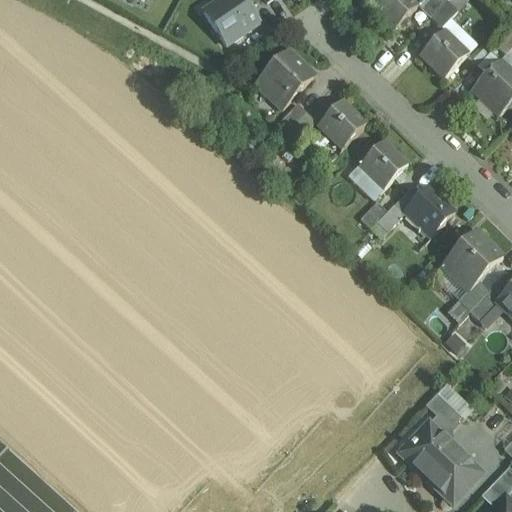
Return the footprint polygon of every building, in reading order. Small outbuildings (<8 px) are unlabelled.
[(239,0),(229,0),(203,18),(226,51),(259,28),(239,0)] [(418,11),(406,0),(380,0),(369,11),(394,35),(418,11)] [(450,0),(433,0),(421,13),(431,23),(447,6),(451,1),(450,0)] [(447,6),(431,23),(441,33),(457,16),(447,6)] [(511,34),(497,51),(505,59),(511,51),(511,34)] [(468,59),(443,36),(420,60),(444,84),(468,59)] [(288,55),(255,89),(282,115),(312,84),(300,72),(303,69),(288,55)] [(511,77),(501,66),(473,95),(498,120),(506,112),(511,112),(511,111),(511,77)] [(366,130),(341,106),(317,131),(342,155),(366,130)] [(297,109),(281,126),(289,134),(305,118),(297,109)] [(289,134),(287,137),(297,146),(315,127),(305,118),(289,134)] [(383,147),(359,171),(384,195),(407,170),(383,147)] [(455,217),(429,192),(403,218),(429,244),(455,217)] [(377,208),(360,225),(370,235),(377,228),(387,218),(377,208)] [(387,218),(377,228),(387,237),(403,220),(393,211),(387,218)] [(502,262),(475,236),(441,270),(467,296),(469,297),(478,287),(502,262)] [(478,287),(469,297),(467,296),(457,306),(469,317),(488,297),(478,287)] [(511,292),(498,307),(497,308),(498,309),(511,322),(511,292)] [(488,297),(469,317),(479,328),(498,309),(497,308),(498,307),(488,297)] [(463,337),(475,330),(469,318),(457,325),(463,337)] [(463,424),(436,399),(425,410),(452,436),(463,424)] [(482,479),(428,427),(410,446),(411,447),(411,456),(405,464),(452,509),(482,479)] [(511,474),(508,471),(481,500),(492,511),(494,511),(505,501),(505,500),(511,493),(511,474)] [(494,511),(511,511),(511,507),(505,500),(505,501),(494,511)]
